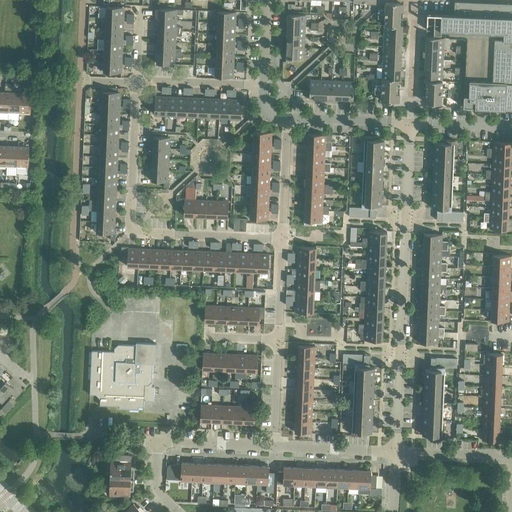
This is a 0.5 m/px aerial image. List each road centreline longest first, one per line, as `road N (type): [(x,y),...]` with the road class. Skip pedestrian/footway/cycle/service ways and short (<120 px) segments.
road 1 (residential): [(395,455),(408,123)]
road 2 (residential): [(283,239),(128,232),(134,84)]
road 3 (residential): [(0,78),(134,84)]
road 4 (residential): [(134,84),(261,90)]
road 5 (residential): [(408,123),(287,120)]
road 6 (residential): [(395,455),(275,448)]
